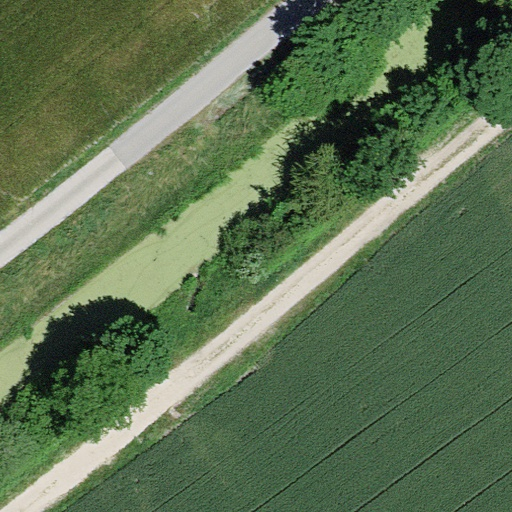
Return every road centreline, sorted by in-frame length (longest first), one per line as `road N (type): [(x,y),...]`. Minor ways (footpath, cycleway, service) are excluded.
road 1 (track): [(0,476),(511,89)]
road 2 (track): [(308,0),(0,228)]
